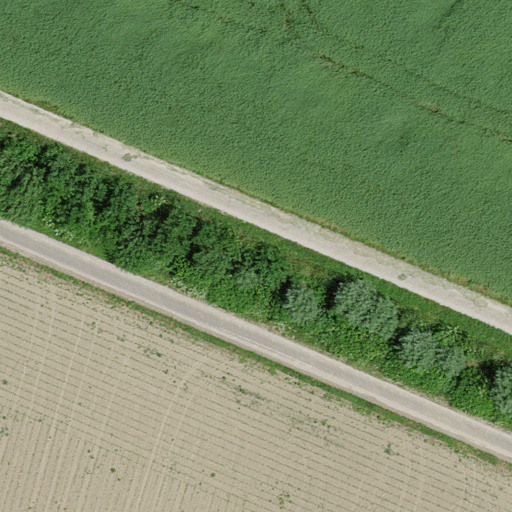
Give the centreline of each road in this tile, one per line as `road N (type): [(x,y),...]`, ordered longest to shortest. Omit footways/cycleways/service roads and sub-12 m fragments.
road 1 (track): [(0,227),(511,449)]
road 2 (track): [(0,106),(511,326)]
